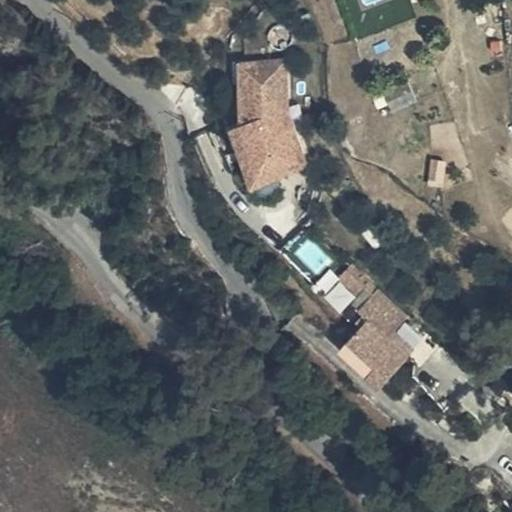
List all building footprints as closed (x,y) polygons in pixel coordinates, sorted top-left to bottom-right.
[(234,161),(287,146),(277,110),(280,59),(235,57),(232,116),(223,118),(234,161)] [(287,146),(234,161),(239,178),(292,163),(287,146)] [(349,291),(353,286),(328,262),(318,271),(338,291),(343,285),(349,291)] [(384,305),(358,281),(353,286),(349,291),(341,300),(350,308),(345,313),(320,341),(362,380),(392,345),(368,321),(384,305)] [(350,308),(341,300),(336,305),(345,313),(350,308)]
